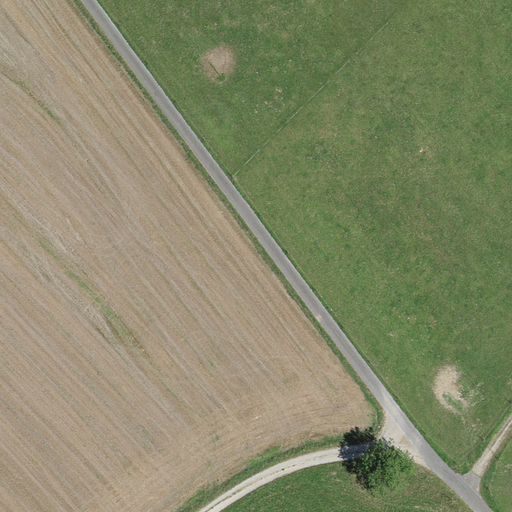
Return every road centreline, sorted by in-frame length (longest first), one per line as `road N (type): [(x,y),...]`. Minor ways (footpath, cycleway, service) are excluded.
road 1 (track): [(94,0),(413,435)]
road 2 (track): [(413,435),(272,471),(206,511)]
